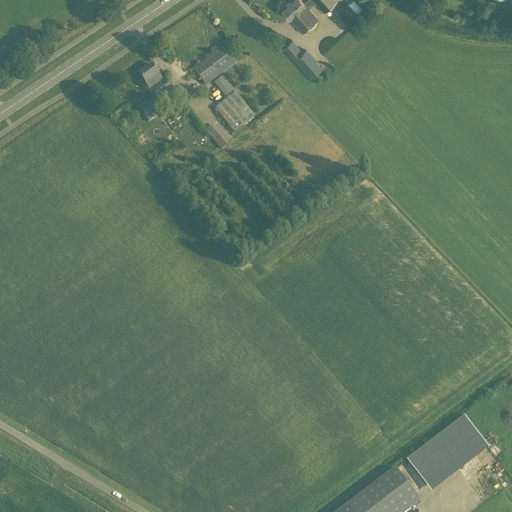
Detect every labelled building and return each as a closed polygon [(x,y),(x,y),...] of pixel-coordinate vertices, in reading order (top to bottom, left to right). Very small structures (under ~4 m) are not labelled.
[(288,0),(280,8),(290,19),(290,20),(302,33),(318,18),(309,8),(315,4),(323,13),(336,1),(335,0),(306,0),(303,3),(300,0),(288,0)] [(357,11),(363,6),(357,0),(352,0),(349,4),(357,11)] [(487,13),(493,14),(495,1),(489,0),(487,13)] [(292,40),(282,49),(310,79),(322,68),(306,49),(303,51),(292,40)] [(193,70),(206,87),(235,64),(222,47),(193,70)] [(161,113),(180,100),(165,81),(162,83),(161,82),(162,82),(151,67),(139,76),(149,90),(146,92),(161,113)] [(227,100),(215,109),(234,133),(254,117),(235,93),(227,100)] [(229,144),(213,125),(205,131),(221,151),(229,144)] [(434,493),(492,450),(468,417),(409,460),(434,493)] [(407,511),(420,503),(395,470),(339,511),(407,511)]
